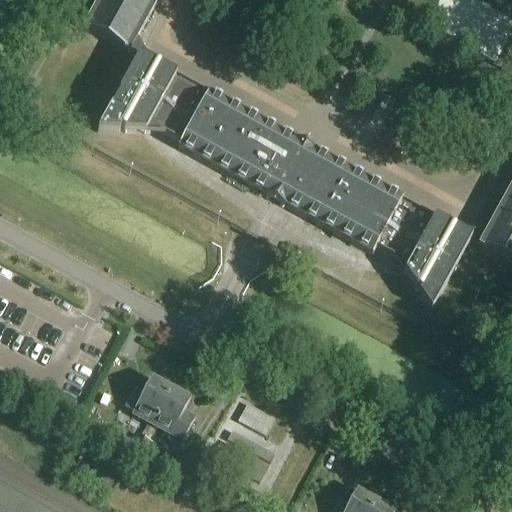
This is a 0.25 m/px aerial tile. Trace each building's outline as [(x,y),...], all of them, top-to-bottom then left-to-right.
[(470,244),(479,249),(478,250),(511,269),(511,0),(100,0),(83,32),(138,63),(98,135),(165,137),(181,146),(178,150),(264,198),(264,199),(283,210),(283,208),(371,257),(375,250),(391,259),(429,315),(470,244)] [(469,312),(494,326),(503,309),(478,296),(469,312)] [(150,430),(171,392),(152,381),(143,397),(134,393),(124,411),(132,417),(131,419),(150,430)] [(181,447),(195,421),(184,415),(191,403),(171,392),(150,430),(168,440),(166,443),(179,449),(180,447),(181,447)] [(252,405),(243,422),(270,436),(279,419),(252,405)] [(149,446),(135,438),(129,449),(143,457),(149,446)] [(224,448),(214,466),(257,490),(267,472),(224,448)] [(123,460),(137,468),(143,457),(129,449),(123,460)] [(212,472),(196,463),(181,491),(197,500),(212,472)] [(246,492),(235,511),(248,511),(256,497),(246,492)] [(371,511),(375,504),(356,494),(348,509),(339,505),(335,511),(371,511)]
